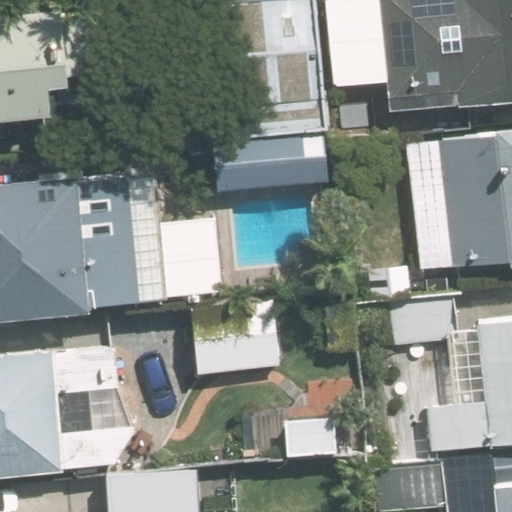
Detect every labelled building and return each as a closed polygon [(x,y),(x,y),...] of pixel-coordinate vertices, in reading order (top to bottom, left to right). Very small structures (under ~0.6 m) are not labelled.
[(0,6),(0,113),(52,109),(49,78),(88,75),(82,0),(0,6)] [(418,104),(511,94),(511,0),(377,0),(387,93),(417,90),(418,104)] [(511,121),(406,133),(420,264),(511,254),(511,121)] [(212,137),(216,186),(326,177),(322,128),(212,137)] [(0,313),(141,303),(131,167),(0,177),(0,313)] [(454,323),(450,291),(350,301),(355,348),(441,339),(448,399),(419,403),(424,446),(511,436),(511,304),(508,305),(508,314),(470,318),(471,322),(454,323)] [(203,301),(207,372),(258,370),(257,347),(296,346),(294,296),(203,301)] [(0,348),(0,471),(113,462),(135,417),(95,420),(92,382),(117,380),(113,339),(0,348)] [(511,511),(511,447),(369,462),(374,511),(494,499),(495,511),(511,511)] [(367,511),(364,450),(105,464),(108,511),(138,511),(273,505),(273,511),(367,511)]
